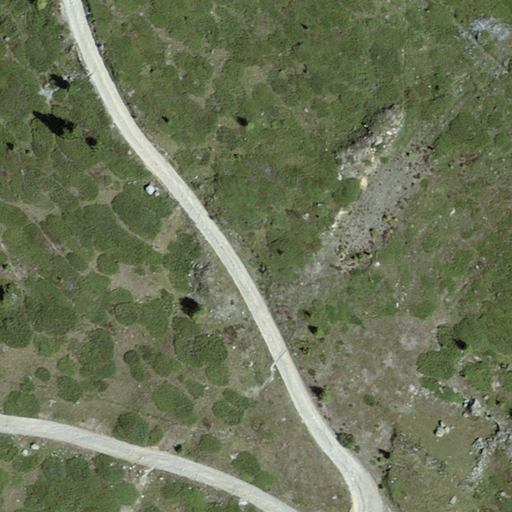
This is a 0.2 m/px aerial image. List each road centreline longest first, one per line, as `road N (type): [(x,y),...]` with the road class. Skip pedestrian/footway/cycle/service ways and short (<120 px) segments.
road 1 (track): [(71,0),(119,114),(218,241),(315,426),(363,488),(368,511)]
road 2 (track): [(281,511),(181,466),(0,422)]
